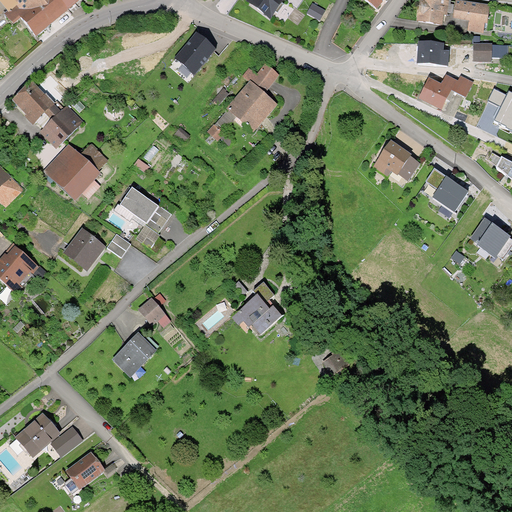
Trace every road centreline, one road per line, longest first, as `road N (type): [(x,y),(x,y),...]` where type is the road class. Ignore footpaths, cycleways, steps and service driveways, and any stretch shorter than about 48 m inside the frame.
road 1 (residential): [(47,374),(302,153),(341,74)]
road 2 (residential): [(341,74),(511,198)]
road 3 (tertiary): [(0,99),(55,45),(102,15),(160,0)]
road 4 (residential): [(47,374),(178,506)]
road 5 (residential): [(178,0),(341,74)]
road 6 (unknown): [(354,60),(511,74)]
